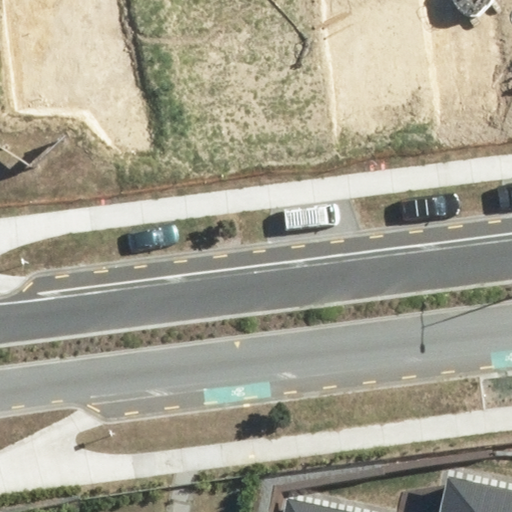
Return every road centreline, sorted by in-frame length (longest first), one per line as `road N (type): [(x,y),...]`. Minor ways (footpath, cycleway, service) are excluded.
road 1 (tertiary): [(511,320),(0,388)]
road 2 (tertiary): [(0,323),(511,256)]
